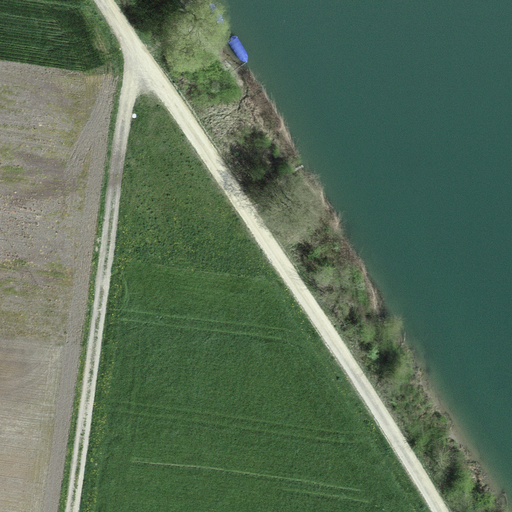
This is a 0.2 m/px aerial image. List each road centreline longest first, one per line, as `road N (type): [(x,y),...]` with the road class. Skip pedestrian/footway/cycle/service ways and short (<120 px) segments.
road 1 (track): [(72,511),(135,48)]
road 2 (track): [(438,511),(261,234)]
road 3 (track): [(103,0),(261,234)]
